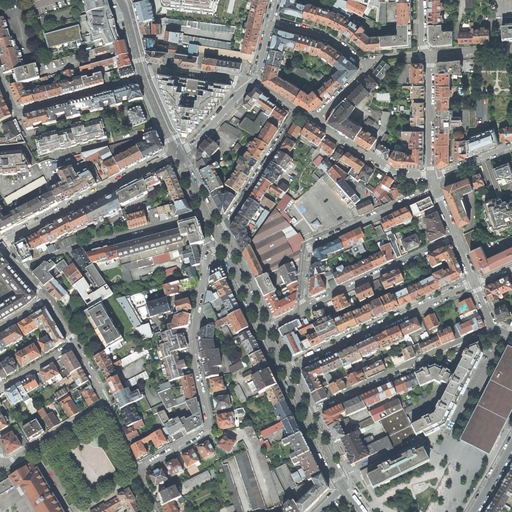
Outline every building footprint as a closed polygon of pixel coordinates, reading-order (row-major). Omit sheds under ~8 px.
[(98,0),(85,4),(88,14),(109,9),(110,8),(109,4),(107,0),(98,0)] [(138,15),(139,22),(144,20),(145,23),(149,22),(156,20),(150,0),(142,0),(134,2),(138,15)] [(162,0),(164,6),(216,13),(219,0),(162,0)] [(293,14),(304,17),(307,6),(299,3),(299,5),(294,4),(295,0),(283,0),(283,1),(281,10),(293,14)] [(337,29),(342,31),(347,24),(354,13),(346,9),(348,0),(335,0),(332,13),(329,24),(334,27),(334,28),(335,28),(337,29)] [(376,23),(378,24),(380,2),(379,0),(348,0),(346,9),(354,13),(376,23)] [(428,0),(429,6),(429,12),(441,12),(441,10),(443,10),(443,2),(441,2),(440,0),(428,0)] [(473,0),(465,0),(466,10),(473,10),(473,0)] [(511,0),(494,0),(495,14),(496,17),(511,15),(511,0)] [(265,10),(267,5),(253,2),(251,14),(264,17),(265,10)] [(378,24),(380,25),(385,25),(386,25),(386,2),(380,2),(378,24)] [(411,11),(411,2),(399,2),(399,24),(412,24),(412,19),(411,15),(411,13),(411,11)] [(310,19),(316,20),(320,8),(307,4),(307,6),(304,17),(310,19)] [(322,22),(329,24),(332,13),(330,12),(330,10),(320,7),(320,8),(316,20),(318,21),(320,22),(321,22),(322,22)] [(114,29),(118,41),(121,41),(118,35),(115,20),(110,8),(109,9),(114,29)] [(89,21),(92,34),(96,49),(119,43),(118,41),(114,29),(109,9),(88,14),(81,16),(82,23),(89,21)] [(429,19),(429,24),(441,24),(441,22),(443,22),(443,15),(441,15),(441,12),(429,12),(429,19)] [(262,24),(264,17),(251,14),(248,26),(249,27),(261,30),(262,24)] [(0,18),(0,40),(9,38),(3,18),(0,18)] [(234,33),(236,26),(165,18),(164,24),(187,26),(187,27),(197,28),(197,29),(234,33)] [(142,34),(151,34),(149,22),(145,23),(144,20),(139,22),(140,26),(142,34)] [(351,38),(359,29),(356,27),(357,25),(352,21),(349,25),(347,24),(342,31),(347,35),(347,36),(349,37),(351,38)] [(153,34),(161,34),(161,24),(153,24),(153,34)] [(412,34),(412,24),(399,24),(399,35),(381,36),(381,49),(388,48),(396,48),(412,46),(412,36),(412,34)] [(434,46),(453,44),(453,31),(448,31),(444,32),(442,30),(442,24),(441,24),(429,24),(429,33),(429,42),(434,46)] [(511,24),(502,25),(503,40),(511,39),(511,24)] [(76,26),(44,35),(48,48),(82,39),(78,26),(76,27),(76,26)] [(356,42),(361,46),(369,37),(363,32),(365,30),(362,26),(359,29),(351,38),(356,42)] [(259,37),(261,30),(249,27),(246,39),(258,42),(259,37)] [(481,29),(474,29),(474,30),(474,32),(474,43),(481,42),(481,43),(483,42),(485,42),(490,42),(490,28),(485,28),(485,27),(481,28),(481,29)] [(274,39),(272,48),(283,51),(285,42),(289,42),(288,45),(296,47),(299,35),(289,32),(276,29),(274,39)] [(165,40),(179,42),(180,33),(167,31),(166,37),(165,40)] [(467,43),(474,43),(474,32),(470,33),(462,33),(459,33),(459,43),(467,43)] [(183,35),(182,42),(191,44),(199,45),(230,50),(232,43),(183,35)] [(306,37),(299,35),(296,47),(301,48),(309,51),(312,39),(306,37)] [(371,50),(381,49),(381,36),(370,37),(369,37),(361,46),(366,50),(371,50)] [(146,49),(147,50),(155,51),(155,50),(156,50),(176,52),(177,47),(155,45),(156,39),(143,37),(144,43),(146,49)] [(9,39),(9,38),(0,40),(0,54),(0,55),(5,74),(13,72),(23,69),(18,48),(15,49),(12,38),(9,39)] [(256,48),(258,42),(246,39),(243,52),(255,54),(256,48)] [(315,40),(312,39),(309,51),(311,51),(311,53),(315,55),(315,54),(318,54),(318,53),(320,54),(325,43),(321,42),(318,41),(315,40)] [(116,55),(117,58),(128,55),(126,48),(125,42),(119,43),(96,49),(85,52),(86,57),(87,57),(88,64),(96,62),(94,55),(96,55),(96,54),(110,50),(112,56),(116,55)] [(328,44),(325,43),(320,54),(320,55),(325,58),(330,61),(334,65),(335,64),(342,55),(338,52),(335,49),(333,48),(328,44)] [(199,45),(191,44),(189,55),(197,56),(198,52),(199,45)] [(243,52),(230,50),(199,45),(198,52),(204,53),(205,51),(207,51),(208,53),(211,52),(213,54),(215,52),(217,55),(219,53),(221,55),(224,54),(226,56),(228,54),(230,57),(232,55),(234,58),(237,56),(239,58),(241,57),(243,59),(245,57),(250,63),(252,64),(255,54),(243,52)] [(270,56),(268,63),(280,66),(284,51),(283,51),(272,48),(270,56)] [(167,64),(168,52),(156,50),(155,50),(155,51),(147,50),(147,53),(147,55),(148,59),(149,61),(152,61),(167,64)] [(188,67),(197,68),(199,56),(197,56),(189,55),(177,53),(175,62),(181,63),(180,66),(188,67)] [(80,68),(82,78),(82,79),(88,78),(87,73),(86,71),(88,71),(117,63),(119,69),(132,66),(129,59),(128,55),(117,58),(113,59),(91,65),(80,68)] [(350,77),(359,69),(351,62),(342,55),(335,64),(341,69),(334,75),(342,84),(350,77)] [(211,70),(217,71),(218,60),(218,59),(205,57),(203,69),(211,70)] [(229,73),(240,74),(242,63),(218,60),(217,71),(229,73)] [(437,64),(437,73),(450,73),(462,73),(461,60),(447,61),(439,62),(437,64)] [(374,72),(381,78),(390,66),(389,65),(383,61),(379,66),(378,67),(374,72)] [(264,82),(279,92),(286,81),(280,77),(280,78),(278,77),(280,66),(268,63),(266,72),(264,82)] [(422,63),(412,64),(412,68),(411,68),(411,72),(412,72),(412,75),(411,75),(411,78),(412,78),(412,86),(410,86),(424,86),(424,66),(422,63)] [(36,65),(23,69),(13,72),(15,79),(17,85),(21,84),(39,79),(40,79),(36,65)] [(132,66),(119,69),(118,70),(120,74),(121,78),(134,75),(133,70),(132,66)] [(308,81),(312,75),(313,74),(296,66),(292,71),(308,81)] [(60,84),(63,95),(69,93),(78,91),(85,89),(82,79),(82,78),(75,80),(73,73),(76,72),(76,71),(78,70),(77,69),(64,72),(66,82),(60,84)] [(437,79),(437,86),(450,86),(450,73),(437,73),(437,79)] [(88,81),(88,78),(82,79),(85,89),(95,86),(104,84),(101,74),(94,76),(94,79),(88,81)] [(230,89),(230,85),(157,74),(157,78),(159,78),(158,82),(161,83),(160,88),(163,89),(163,90),(162,93),(162,94),(166,94),(166,95),(165,95),(164,98),(167,99),(166,103),(169,103),(168,107),(173,108),(172,115),(176,115),(175,122),(179,122),(178,127),(180,127),(179,131),(183,132),(182,136),(188,137),(189,131),(193,132),(193,130),(195,130),(195,127),(196,124),(200,124),(200,119),(204,120),(205,113),(210,114),(210,110),(210,109),(213,110),(214,106),(217,106),(217,102),(216,102),(217,102),(220,103),(220,101),(221,97),(220,97),(224,98),(225,92),(228,93),(229,89),(230,89)] [(337,88),(342,84),(334,75),(325,84),(333,92),(337,88)] [(366,79),(362,83),(370,92),(376,87),(378,85),(378,84),(370,75),(366,79)] [(286,96),(295,102),(302,90),(287,80),(286,81),(279,92),(286,96)] [(54,86),(46,88),(49,99),(56,97),(63,95),(60,84),(57,85),(56,83),(54,83),(54,86)] [(365,98),(371,92),(370,92),(362,83),(354,90),(347,97),(356,106),(363,100),(362,100),(364,98),(365,98)] [(22,86),(21,84),(17,85),(10,87),(16,101),(18,104),(22,106),(34,103),(31,92),(26,93),(26,94),(24,93),(25,92),(23,89),(26,88),(24,85),(22,86)] [(329,96),(333,92),(325,84),(316,92),(324,101),(329,96)] [(424,92),(424,86),(410,86),(403,86),(403,89),(410,89),(410,88),(414,88),(414,94),(412,94),(412,98),(414,98),(424,98),(424,92)] [(437,92),(437,98),(450,98),(450,95),(451,96),(451,90),(450,90),(450,86),(437,86),(437,92)] [(125,90),(113,93),(117,106),(120,105),(122,105),(121,99),(128,97),(129,103),(143,99),(141,94),(139,89),(136,87),(125,90)] [(46,88),(31,92),(34,103),(42,101),(49,99),(46,88)] [(250,112),(255,105),(263,95),(256,90),(252,95),(251,95),(249,97),(246,102),(243,107),(246,109),(246,110),(248,112),(249,111),(250,112)] [(318,106),(324,101),(316,92),(315,91),(310,95),(302,90),(295,102),(301,106),(308,110),(313,109),(318,106)] [(104,96),(94,98),(98,111),(103,110),(102,104),(109,102),(111,108),(116,106),(117,106),(113,93),(104,96)] [(246,134),(254,139),(266,123),(276,108),(269,103),(267,102),(269,99),(263,95),(255,105),(264,112),(264,113),(262,112),(254,124),(245,119),(243,122),(239,128),(237,129),(246,134)] [(336,108),(332,115),(327,122),(347,135),(355,140),(362,129),(363,127),(348,118),(354,109),(356,106),(347,97),(345,99),(336,108)] [(81,102),(70,105),(74,118),(80,116),(79,110),(82,109),(82,110),(84,110),(87,110),(86,108),(89,107),(89,109),(91,113),(98,111),(94,98),(81,102)] [(437,103),(437,110),(450,110),(450,98),(437,98),(437,103)] [(8,109),(3,100),(0,101),(0,121),(0,122),(12,117),(8,109)] [(424,108),(424,102),(414,102),(414,115),(424,115),(424,108)] [(58,108),(46,111),(50,124),(57,122),(55,116),(57,116),(58,117),(64,115),(63,114),(65,113),(67,119),(74,118),(70,105),(58,108)] [(140,106),(128,112),(134,127),(146,122),(144,114),(140,106)] [(279,110),(276,108),(266,123),(268,124),(278,131),(280,127),(288,113),(283,109),(281,112),(279,110)] [(437,121),(437,133),(449,133),(453,133),(453,125),(460,125),(461,117),(453,117),(453,110),(450,110),(437,110),(437,121)] [(24,117),(23,120),(27,130),(33,129),(32,126),(42,123),(43,126),(50,124),(46,111),(31,115),(24,117)] [(378,133),(384,135),(385,134),(390,123),(390,112),(384,111),(381,126),(378,133)] [(424,122),(424,115),(414,115),(412,115),(412,128),(424,128),(424,122)] [(375,122),(369,118),(363,127),(369,130),(375,122)] [(0,145),(25,143),(20,132),(21,132),(19,127),(17,122),(16,119),(11,122),(12,122),(3,127),(6,134),(5,134),(6,138),(0,138),(0,145)] [(105,137),(101,121),(84,125),(83,123),(75,125),(76,126),(71,127),(72,130),(58,134),(57,132),(42,135),(43,137),(36,139),(40,154),(56,150),(85,142),(105,137)] [(241,139),(246,134),(237,129),(225,123),(220,128),(241,139)] [(262,134),(258,141),(268,146),(273,137),(278,131),(268,124),(264,131),(263,131),(261,134),(262,134)] [(288,133),(296,138),(301,130),(299,128),(294,125),(288,133)] [(308,125),(301,135),(308,140),(308,141),(311,142),(318,147),(324,139),(326,136),(317,131),(308,125)] [(511,140),(511,139),(511,126),(507,127),(507,126),(502,129),(499,130),(499,131),(504,143),(511,140)] [(469,138),(469,139),(495,130),(494,128),(469,138)] [(363,145),(370,149),(377,139),(371,135),(372,134),(368,132),(367,133),(362,129),(355,140),(363,145)] [(489,149),(499,145),(495,130),(469,139),(467,140),(468,157),(489,149)] [(424,137),(424,131),(403,131),(403,137),(407,137),(411,137),(411,139),(411,148),(424,148),(424,142),(424,139),(424,137)] [(162,151),(163,147),(160,140),(157,133),(144,136),(147,142),(148,143),(147,145),(145,145),(143,146),(142,144),(137,147),(144,160),(162,151)] [(437,138),(437,144),(449,144),(449,140),(450,140),(450,135),(449,135),(449,133),(437,133),(437,138)] [(284,143),(280,150),(289,155),(296,144),(287,139),(284,143)] [(331,143),(324,139),(318,147),(321,149),(320,150),(321,151),(321,152),(322,153),(324,151),(331,155),(336,147),(331,143)] [(134,165),(144,160),(137,147),(125,154),(123,149),(135,143),(133,140),(108,147),(121,172),(134,165)] [(197,169),(199,174),(214,166),(210,158),(219,148),(210,140),(206,144),(199,151),(197,166),(197,169)] [(250,150),(246,155),(258,162),(263,154),(268,146),(258,141),(256,140),(253,145),(249,143),(246,147),(250,150)] [(465,157),(468,157),(467,140),(455,141),(456,161),(460,160),(465,158),(465,157)] [(385,159),(391,150),(380,143),(375,153),(379,155),(385,159)] [(394,152),(388,161),(395,166),(401,166),(407,167),(408,154),(407,148),(395,143),(394,152)] [(439,168),(449,164),(449,144),(437,144),(437,157),(437,166),(439,168)] [(341,146),(333,157),(339,161),(340,161),(348,154),(350,152),(345,149),(341,146)] [(111,177),(121,172),(108,147),(81,154),(87,166),(97,184),(102,182),(96,171),(97,171),(93,164),(104,159),(106,163),(103,165),(105,170),(106,173),(107,173),(109,178),(111,177)] [(316,150),(313,148),(307,156),(310,158),(316,150)] [(414,168),(421,168),(424,166),(424,148),(411,148),(407,148),(408,154),(407,167),(414,168)] [(275,158),(272,163),(282,170),(286,172),(293,161),(279,152),(275,158)] [(0,173),(4,173),(4,174),(7,174),(7,175),(13,174),(17,174),(17,172),(28,170),(28,168),(31,166),(25,154),(22,155),(22,153),(0,154),(0,173)] [(357,160),(348,154),(340,161),(351,168),(347,174),(350,177),(355,180),(358,176),(361,170),(362,169),(364,165),(357,160)] [(240,166),(237,171),(248,178),(253,169),(258,162),(246,155),(243,160),(240,158),(237,164),(240,166)] [(325,160),(320,156),(313,163),(316,165),(318,167),(325,160)] [(326,160),(326,159),(325,160),(318,167),(318,168),(320,170),(321,169),(326,173),(333,167),(330,163),(328,161),(329,160),(327,159),(326,160)] [(77,195),(97,184),(87,166),(85,161),(58,174),(63,183),(51,189),(59,204),(77,195)] [(267,171),(262,179),(271,184),(272,185),(275,180),(277,182),(281,176),(279,174),(282,170),(272,163),(267,171)] [(494,168),(499,183),(502,182),(503,184),(507,182),(507,181),(511,178),(511,170),(509,163),(508,163),(504,165),(504,164),(503,165),(504,166),(502,167),(501,167),(501,166),(500,166),(494,169),(494,168)] [(205,185),(211,195),(220,190),(226,186),(225,186),(228,182),(226,180),(222,185),(218,178),(216,179),(215,177),(217,176),(214,171),(220,168),(219,167),(218,164),(214,166),(199,174),(205,185)] [(344,182),(350,177),(347,174),(335,165),(333,167),(326,173),(334,182),(342,191),(355,205),(360,200),(350,189),(344,182)] [(164,177),(166,181),(176,178),(174,172),(171,166),(164,169),(156,174),(159,179),(164,177)] [(359,177),(358,176),(355,180),(358,182),(360,180),(367,183),(374,172),(370,170),(366,167),(364,170),(362,169),(361,170),(363,171),(359,177)] [(232,181),(228,182),(225,186),(226,186),(229,188),(238,194),(243,186),(248,178),(237,171),(232,178),(233,178),(231,181),(232,181)] [(161,183),(159,179),(156,174),(151,176),(144,180),(148,193),(154,190),(153,187),(159,184),(161,183)] [(474,176),(470,178),(474,188),(485,184),(480,174),(476,175),(475,174),(474,175),(474,176)] [(44,176),(4,199),(7,204),(47,182),(44,176)] [(388,189),(393,181),(390,178),(386,176),(379,186),(381,187),(383,185),(388,189)] [(169,189),(175,203),(186,200),(181,189),(176,178),(166,181),(165,181),(166,182),(161,183),(159,184),(163,192),(169,189)] [(445,188),(451,203),(463,198),(462,194),(474,189),(474,188),(470,178),(456,183),(455,184),(445,188)] [(258,185),(255,191),(263,196),(271,184),(262,179),(258,185)] [(123,206),(148,193),(144,180),(130,187),(117,194),(120,206),(123,205),(123,206)] [(278,186),(277,188),(283,192),(285,194),(289,189),(282,184),(281,184),(279,186),(278,186)] [(391,190),(395,199),(405,195),(403,190),(400,185),(397,187),(394,185),(391,190)] [(277,188),(273,186),(270,191),(280,197),(283,192),(277,188)] [(221,214),(225,214),(238,194),(229,188),(224,196),(223,196),(220,190),(211,195),(216,204),(221,214)] [(382,198),(375,190),(372,193),(379,200),(382,198)] [(252,195),(249,199),(258,205),(260,201),(263,196),(255,191),(252,195)] [(46,210),(58,204),(53,193),(29,205),(36,216),(46,210)] [(487,193),(481,195),(482,198),(481,198),(483,203),(485,202),(488,212),(486,213),(490,226),(493,225),(494,230),(499,229),(499,230),(502,229),(502,228),(505,227),(505,228),(510,226),(508,218),(509,218),(510,219),(511,218),(511,199),(511,200),(510,200),(510,201),(510,202),(503,204),(502,198),(501,199),(501,198),(500,198),(500,197),(499,197),(498,198),(498,197),(497,197),(489,200),(487,193)] [(121,210),(120,206),(117,194),(111,197),(102,201),(106,217),(107,217),(121,210)] [(285,194),(275,209),(290,226),(291,225),(289,223),(291,221),(282,211),(292,198),(285,194)] [(272,208),(275,204),(269,200),(265,197),(262,202),(272,208)] [(410,207),(414,216),(434,207),(430,198),(420,202),(410,207)] [(460,225),(470,221),(467,213),(468,213),(463,198),(451,203),(460,225)] [(154,203),(155,208),(170,204),(168,199),(154,203)] [(245,206),(239,215),(250,222),(252,218),(254,219),(255,217),(258,213),(259,211),(258,209),(260,206),(258,205),(249,199),(245,206)] [(90,225),(106,217),(102,201),(94,205),(85,210),(90,225)] [(175,217),(192,212),(188,206),(186,201),(175,204),(176,206),(173,207),(174,211),(175,217)] [(367,212),(373,209),(370,201),(357,207),(361,215),(367,212)] [(148,211),(151,223),(159,221),(158,217),(160,214),(174,211),(173,207),(176,206),(175,204),(152,210),(148,211)] [(23,222),(36,216),(29,205),(11,214),(12,216),(17,225),(23,222)] [(399,212),(392,215),(397,226),(403,223),(404,224),(411,221),(410,220),(412,219),(407,208),(399,212)] [(252,242),(250,244),(266,275),(267,275),(279,269),(293,263),(299,260),(301,243),(304,242),(301,236),(299,233),(298,234),(290,226),(275,209),(252,242)] [(74,233),(90,225),(85,210),(72,217),(67,219),(74,232),(74,233)] [(266,210),(256,225),(259,227),(269,212),(266,210)] [(7,230),(17,225),(12,216),(6,220),(0,212),(0,211),(0,231),(1,233),(7,230)] [(139,226),(147,224),(144,212),(126,217),(129,229),(139,226)] [(439,239),(446,236),(442,228),(437,214),(432,216),(430,213),(422,217),(415,219),(417,223),(416,224),(418,230),(422,229),(420,225),(427,222),(432,233),(427,235),(430,243),(439,239)] [(236,240),(243,254),(250,244),(252,242),(246,233),(247,232),(247,231),(245,229),(250,222),(239,215),(230,230),(236,240)] [(386,218),(381,220),(385,230),(393,227),(394,229),(398,227),(397,226),(392,215),(386,218)] [(68,235),(74,232),(67,219),(61,222),(55,225),(61,237),(68,233),(68,235)] [(125,244),(115,246),(119,258),(129,255),(131,263),(196,245),(204,243),(201,234),(198,222),(196,219),(178,224),(179,229),(171,231),(170,228),(168,229),(166,229),(167,232),(149,237),(148,234),(147,235),(145,235),(146,238),(128,243),(127,240),(125,240),(124,241),(125,244)] [(254,233),(259,227),(256,225),(255,225),(254,226),(251,224),(248,228),(251,230),(251,231),(254,233)] [(61,237),(55,225),(47,230),(39,233),(45,245),(52,241),(54,241),(61,237)] [(346,236),(340,239),(344,249),(344,250),(357,244),(358,246),(362,244),(364,243),(377,237),(373,229),(371,225),(359,230),(346,236)] [(380,226),(373,229),(377,237),(380,236),(384,234),(380,226)] [(464,234),(471,251),(477,248),(477,244),(476,245),(472,235),(476,234),(476,228),(464,234)] [(47,248),(45,245),(39,233),(32,237),(26,240),(32,252),(30,253),(33,259),(50,253),(47,248)] [(388,250),(392,248),(390,243),(387,236),(385,233),(384,234),(380,236),(383,241),(385,246),(380,248),(382,253),(369,259),(373,269),(384,264),(393,260),(388,250)] [(399,257),(401,256),(395,242),(396,241),(396,240),(394,234),(393,234),(392,234),(387,236),(390,243),(392,248),(397,258),(399,257)] [(418,241),(419,240),(417,235),(402,242),(406,251),(411,249),(420,245),(418,241)] [(76,236),(63,240),(66,247),(79,242),(76,236)] [(313,252),(318,264),(320,263),(328,259),(327,256),(344,249),(340,239),(335,241),(313,252)] [(29,260),(33,259),(30,253),(32,252),(26,240),(20,243),(15,246),(23,263),(29,260)] [(250,268),(256,280),(266,275),(250,244),(243,254),(250,268)] [(364,249),(362,244),(358,246),(351,249),(354,256),(365,251),(364,249)] [(52,245),(47,248),(50,253),(56,251),(53,245),(52,245)] [(93,252),(86,254),(92,262),(92,264),(103,261),(104,264),(112,261),(112,260),(119,258),(115,246),(112,247),(111,246),(110,246),(106,247),(104,247),(104,245),(100,248),(100,249),(92,251),(93,252)] [(198,255),(196,245),(131,263),(121,266),(126,285),(133,284),(129,270),(139,268),(179,257),(179,255),(183,254),(185,264),(191,263),(192,267),(193,267),(200,265),(200,261),(198,255)] [(427,256),(433,268),(442,264),(440,261),(441,261),(442,262),(444,261),(444,260),(444,259),(445,259),(446,262),(447,262),(455,258),(450,246),(438,252),(427,256)] [(492,269),(502,264),(497,254),(487,259),(481,246),(477,248),(471,251),(479,270),(483,268),(485,272),(492,269)] [(511,259),(511,247),(497,254),(502,264),(511,259)] [(78,251),(72,253),(80,266),(88,261),(90,264),(92,262),(86,254),(83,249),(78,251)] [(0,272),(9,266),(3,257),(0,256),(0,272)] [(103,261),(92,264),(93,264),(98,272),(121,266),(119,258),(112,260),(112,261),(104,264),(103,261)] [(462,278),(462,276),(455,258),(447,262),(450,269),(446,271),(451,282),(456,280),(460,278),(462,278)] [(364,273),(373,269),(369,259),(350,268),(354,278),(364,273)] [(64,260),(56,266),(55,267),(61,273),(63,272),(69,267),(64,260)] [(39,281),(44,287),(54,279),(49,273),(55,267),(56,266),(51,261),(47,264),(46,262),(33,273),(39,281)] [(294,265),(293,263),(279,269),(287,287),(297,282),(295,277),(297,276),(297,275),(297,274),(297,273),(296,272),(295,271),(295,270),(295,267),(294,265)] [(311,273),(310,280),(319,276),(322,274),(325,273),(324,272),(325,271),(324,267),(322,268),(320,263),(318,264),(311,267),(311,273)] [(70,266),(69,267),(63,272),(64,275),(73,287),(75,286),(83,279),(84,278),(82,276),(73,264),(70,266)] [(75,286),(90,309),(113,294),(110,290),(101,277),(98,272),(93,264),(86,269),(88,272),(100,290),(94,294),(92,291),(90,288),(86,282),(84,278),(83,279),(75,286)] [(10,265),(9,266),(0,272),(0,274),(18,295),(27,305),(37,296),(27,285),(17,274),(10,265)] [(194,270),(193,267),(192,267),(185,269),(186,271),(184,272),(185,273),(183,274),(185,280),(196,277),(195,274),(194,270)] [(345,282),(354,278),(350,268),(347,269),(345,270),(343,267),(337,269),(339,273),(333,275),(334,279),(337,286),(345,282)] [(215,280),(217,283),(225,279),(227,278),(224,273),(221,268),(211,273),(209,283),(215,280)] [(380,278),(385,290),(393,287),(392,284),(394,283),(395,286),(404,282),(398,270),(388,274),(380,278)] [(444,286),(451,282),(446,271),(443,272),(443,271),(432,275),(433,277),(438,289),(444,286)] [(88,280),(86,282),(90,288),(92,286),(94,289),(92,291),(94,294),(100,290),(88,272),(82,276),(84,278),(86,277),(88,280)] [(260,288),(264,298),(274,293),(276,292),(267,275),(266,275),(256,280),(260,288)] [(511,288),(511,283),(508,275),(502,278),(497,281),(502,293),(511,289),(511,288)] [(319,294),(326,291),(319,276),(310,280),(309,295),(312,297),(319,294)] [(196,280),(196,277),(185,280),(179,282),(180,286),(182,287),(197,283),(197,281),(196,280)] [(432,292),(438,289),(433,277),(420,283),(425,295),(432,292)] [(63,307),(72,299),(56,281),(54,279),(44,287),(49,293),(55,299),(57,297),(60,300),(58,301),(63,307)] [(207,291),(204,306),(231,293),(228,286),(225,279),(217,283),(215,284),(218,292),(216,293),(213,295),(212,292),(207,291)] [(331,288),(337,286),(334,279),(328,282),(331,288)] [(503,295),(502,293),(497,281),(491,284),(485,286),(491,300),(503,295)] [(177,287),(180,286),(179,282),(163,286),(166,297),(179,294),(177,289),(177,287)] [(277,317),(293,309),(295,305),(296,301),(297,289),(297,282),(287,287),(281,290),(286,300),(279,303),(274,293),(264,298),(269,306),(273,316),(277,317)] [(418,298),(425,295),(420,283),(407,290),(412,301),(418,298)] [(355,291),(360,302),(366,299),(365,298),(368,297),(368,298),(374,296),(369,284),(361,288),(355,291)] [(404,304),(412,301),(407,290),(393,296),(399,307),(404,304)] [(203,310),(203,312),(205,316),(208,322),(201,325),(203,329),(214,323),(240,310),(238,307),(231,293),(204,306),(203,310)] [(19,309),(27,305),(18,295),(0,305),(0,320),(1,320),(19,309)] [(391,311),(399,307),(393,296),(391,297),(390,295),(379,300),(385,313),(391,311)] [(332,301),(337,313),(338,312),(351,306),(350,304),(348,305),(344,296),(337,299),(332,301)] [(124,309),(135,329),(146,325),(144,321),(139,323),(124,297),(117,299),(124,309)] [(162,314),(171,312),(167,300),(167,299),(147,305),(151,318),(159,315),(160,318),(163,317),(162,314)] [(190,304),(188,299),(183,301),(182,299),(179,300),(180,301),(175,303),(177,310),(177,313),(175,314),(175,316),(182,315),(181,313),(183,313),(183,311),(192,309),(190,304)] [(472,318),(478,315),(476,310),(475,310),(470,299),(462,303),(459,304),(465,315),(463,316),(463,315),(460,316),(463,322),(472,318)] [(380,316),(385,313),(379,300),(371,304),(373,307),(370,308),(375,318),(380,316)] [(501,305),(500,302),(493,305),(497,314),(500,320),(507,317),(508,319),(511,317),(510,315),(511,314),(511,311),(509,312),(505,303),(501,305)] [(102,342),(107,350),(108,349),(109,349),(122,341),(124,340),(121,336),(120,337),(103,308),(104,307),(102,303),(85,312),(90,322),(102,342)] [(366,322),(375,318),(370,308),(370,306),(361,310),(362,311),(360,312),(359,311),(352,314),(357,326),(366,322)] [(46,308),(31,317),(37,327),(42,324),(46,330),(47,329),(55,324),(51,316),(46,308)] [(240,310),(214,323),(216,326),(218,331),(221,329),(219,326),(227,322),(230,320),(232,325),(236,334),(248,328),(243,317),(240,310)] [(336,337),(339,335),(333,322),(330,316),(326,318),(323,310),(314,314),(318,323),(313,326),(314,328),(317,334),(321,343),(336,337)] [(348,331),(357,326),(352,314),(351,313),(343,317),(344,319),(342,320),(342,318),(333,322),(339,335),(348,331)] [(184,314),(182,315),(175,316),(175,317),(173,324),(167,326),(169,332),(175,330),(177,330),(188,326),(189,319),(190,315),(184,314)] [(428,317),(424,319),(429,330),(432,329),(433,331),(438,328),(437,326),(439,325),(434,314),(428,317)] [(481,320),(478,315),(472,318),(473,321),(474,320),(475,322),(470,324),(469,322),(461,326),(460,323),(455,326),(461,337),(472,332),(484,327),(481,320)] [(25,320),(19,324),(22,329),(21,329),(23,333),(23,332),(25,335),(38,328),(37,327),(31,317),(25,320)] [(406,323),(398,327),(404,340),(408,348),(414,345),(410,337),(409,337),(408,335),(421,328),(417,318),(406,323)] [(282,334),(284,338),(296,332),(295,329),(300,326),(297,321),(286,327),(280,330),(282,334)] [(200,335),(200,341),(213,341),(214,327),(216,326),(214,323),(203,329),(201,330),(200,335)] [(59,330),(55,324),(47,329),(53,340),(51,341),(55,348),(66,342),(59,330)] [(312,324),(306,327),(302,329),(304,333),(305,333),(314,328),(313,326),(312,324)] [(142,340),(152,337),(150,331),(148,325),(146,325),(135,329),(142,340)] [(7,331),(0,335),(7,346),(23,338),(16,326),(10,329),(8,330),(6,331),(7,331)] [(449,342),(461,337),(455,326),(444,331),(438,334),(437,334),(441,345),(449,342)] [(387,332),(374,338),(380,352),(404,340),(398,327),(387,332)] [(293,356),(311,348),(307,339),(300,343),(297,338),(296,338),(295,337),(299,335),(304,333),(302,329),(296,332),(284,338),(288,347),(293,356)] [(177,336),(175,330),(169,332),(161,335),(164,345),(158,347),(159,351),(161,351),(164,359),(178,355),(177,352),(177,351),(178,351),(187,348),(183,335),(179,336),(177,336)] [(257,344),(250,330),(238,335),(249,357),(260,351),(257,344)] [(423,341),(429,338),(427,332),(423,333),(424,334),(420,336),(423,341)] [(314,347),(321,343),(317,334),(310,337),(309,336),(306,338),(307,339),(311,348),(314,347)] [(437,347),(441,345),(437,334),(434,336),(435,338),(423,344),(422,341),(414,345),(416,348),(417,351),(421,350),(423,354),(432,349),(437,347)] [(51,350),(55,348),(51,341),(48,337),(45,338),(39,342),(42,349),(43,349),(46,353),(51,350)] [(364,342),(356,347),(361,358),(371,353),(373,357),(369,360),(366,361),(365,359),(362,360),(366,368),(367,367),(375,364),(381,361),(384,360),(380,352),(374,338),(364,342)] [(206,378),(219,376),(217,367),(222,367),(219,350),(215,351),(213,341),(200,341),(200,345),(203,362),(206,378)] [(109,349),(108,349),(110,353),(122,346),(120,343),(109,349)] [(38,358),(41,356),(38,351),(34,345),(28,348),(28,349),(25,350),(32,361),(38,358)] [(414,349),(416,348),(414,345),(390,357),(392,363),(394,367),(401,364),(412,359),(416,357),(412,348),(413,348),(414,349)] [(481,353),(477,345),(471,347),(468,348),(466,353),(464,352),(463,355),(464,356),(458,367),(471,374),(476,362),(481,353)] [(145,347),(114,364),(116,367),(121,364),(123,367),(149,353),(148,352),(145,347)] [(347,350),(338,355),(343,366),(345,371),(348,377),(355,373),(351,366),(352,364),(353,364),(362,360),(361,358),(356,347),(347,350)] [(511,349),(508,347),(492,377),(490,381),(488,380),(487,380),(485,384),(483,389),(482,391),(479,396),(480,397),(482,398),(475,411),(459,441),(473,448),(484,454),(487,456),(490,451),(490,450),(500,432),(503,426),(510,413),(511,408),(511,349)] [(98,364),(102,371),(112,365),(113,365),(107,355),(110,353),(108,349),(94,358),(98,364)] [(27,365),(32,361),(25,350),(23,352),(22,352),(16,355),(20,362),(20,361),(23,367),(27,365)] [(265,360),(260,351),(249,357),(258,375),(269,369),(265,360)] [(71,374),(72,373),(81,368),(74,356),(72,352),(61,358),(65,365),(64,366),(65,369),(67,368),(71,374)] [(178,358),(178,355),(164,359),(162,360),(169,382),(182,378),(185,377),(182,369),(187,368),(185,361),(180,362),(178,358)] [(324,375),(327,382),(329,386),(347,377),(348,377),(345,371),(340,373),(342,377),(333,381),(330,375),(329,375),(328,373),(343,366),(338,355),(328,359),(319,364),(324,375)] [(14,365),(16,364),(11,356),(8,358),(9,359),(6,361),(6,362),(1,364),(8,376),(14,372),(16,370),(14,365)] [(376,375),(386,371),(381,361),(375,364),(376,365),(368,369),(367,367),(366,368),(363,370),(367,379),(376,375)] [(232,373),(244,367),(241,362),(230,367),(232,373)] [(55,379),(57,382),(63,379),(59,372),(53,363),(47,367),(40,371),(46,382),(57,376),(57,377),(55,379)] [(307,386),(311,394),(323,389),(329,386),(327,382),(321,385),(318,379),(317,379),(317,378),(317,377),(318,376),(319,377),(324,375),(319,364),(303,371),(302,375),(307,386)] [(107,380),(109,384),(119,379),(117,375),(118,374),(117,371),(115,372),(112,365),(102,371),(106,378),(107,380)] [(418,372),(415,374),(419,384),(420,387),(434,381),(435,365),(429,368),(427,369),(426,367),(422,369),(423,370),(420,371),(418,372)] [(448,385),(450,381),(451,378),(453,375),(446,371),(447,370),(445,369),(444,368),(443,370),(440,368),(435,365),(434,381),(440,384),(441,381),(448,385)] [(464,387),(471,374),(458,367),(452,379),(451,378),(450,381),(451,382),(445,393),(458,399),(464,387)] [(76,383),(71,386),(74,390),(77,388),(89,380),(85,374),(81,368),(72,373),(78,383),(77,384),(76,383)] [(69,375),(65,369),(59,372),(63,379),(66,377),(69,375)] [(259,394),(266,391),(277,385),(273,377),(269,369),(258,375),(254,377),(251,379),(252,381),(248,384),(252,392),(256,389),(259,394)] [(149,377),(146,371),(125,382),(128,388),(149,377)] [(245,382),(254,377),(251,371),(242,375),(245,382)] [(362,377),(363,376),(362,373),(356,375),(355,373),(348,377),(347,377),(350,383),(352,386),(359,383),(363,381),(362,377)] [(409,376),(403,378),(407,389),(419,384),(415,374),(415,373),(409,376)] [(27,393),(39,386),(35,379),(36,378),(35,376),(33,376),(33,375),(27,379),(21,382),(27,393)] [(185,396),(186,402),(197,398),(195,386),(192,375),(185,377),(182,378),(185,396)] [(68,380),(66,377),(63,379),(57,382),(54,384),(56,387),(61,384),(68,380)] [(344,386),(350,383),(347,377),(329,386),(334,395),(341,392),(346,389),(344,386)] [(212,392),(225,390),(224,385),(222,378),(210,380),(211,387),(212,392)] [(398,380),(392,383),(396,393),(404,390),(405,392),(408,391),(407,389),(403,378),(398,380)] [(114,396),(124,390),(119,379),(109,384),(111,389),(114,396)] [(425,398),(403,409),(406,414),(430,402),(440,384),(434,381),(425,398)] [(29,396),(21,382),(13,387),(4,392),(12,406),(29,396)] [(163,403),(167,410),(177,406),(175,400),(168,382),(160,384),(163,391),(158,393),(163,403)] [(384,387),(376,390),(381,401),(396,394),(396,393),(392,383),(384,387)] [(247,400),(239,385),(233,388),(241,403),(247,400)] [(271,401),(274,406),(285,401),(281,394),(277,385),(266,391),(269,396),(267,397),(270,402),(271,401)] [(89,406),(98,400),(94,393),(91,386),(82,391),(89,406)] [(128,388),(124,390),(114,396),(117,403),(120,410),(132,403),(139,400),(145,397),(143,390),(140,392),(139,390),(131,394),(128,388)] [(55,394),(58,399),(68,393),(65,389),(55,394)] [(316,403),(327,398),(323,389),(311,394),(314,399),(316,403)] [(368,393),(361,397),(366,407),(381,401),(376,390),(368,393)] [(75,414),(79,412),(68,393),(58,399),(56,400),(61,407),(63,406),(70,417),(75,414)] [(451,412),(458,399),(445,393),(439,405),(438,404),(436,407),(438,408),(434,415),(445,425),(451,412)] [(231,407),(229,399),(229,395),(214,398),(215,404),(216,411),(222,409),(222,410),(225,409),(231,407)] [(185,396),(175,400),(177,406),(186,402),(185,396)] [(145,397),(139,400),(145,412),(151,409),(145,397)] [(344,404),(341,405),(345,413),(347,416),(366,408),(366,407),(361,397),(350,401),(344,404)] [(31,398),(25,402),(33,415),(37,412),(39,411),(31,398)] [(184,418),(180,420),(184,428),(188,434),(196,430),(202,426),(197,398),(186,402),(193,416),(186,420),(184,418)] [(369,412),(372,417),(375,423),(380,420),(403,409),(399,400),(369,412)] [(275,413),(277,418),(279,417),(281,422),(293,416),(290,411),(289,409),(285,401),(274,406),(276,412),(275,413)] [(128,427),(133,424),(146,419),(148,418),(146,415),(139,418),(132,403),(120,410),(124,418),(128,427)] [(163,403),(151,409),(154,415),(158,413),(163,411),(167,410),(163,403)] [(324,420),(328,428),(341,422),(338,416),(345,413),(341,405),(332,410),(324,414),(322,417),(324,420)] [(43,408),(39,411),(37,412),(41,419),(43,418),(50,429),(55,426),(59,424),(52,412),(51,413),(50,412),(49,413),(48,411),(45,413),(43,408)] [(416,436),(416,435),(411,426),(406,414),(403,409),(380,420),(383,427),(388,437),(393,449),(396,454),(399,452),(399,454),(390,458),(386,460),(385,459),(361,471),(361,472),(368,486),(371,484),(373,489),(386,483),(415,469),(429,462),(427,457),(429,456),(433,449),(423,445),(425,440),(416,436)] [(163,411),(158,413),(165,427),(168,433),(170,436),(177,432),(184,428),(180,420),(179,419),(170,423),(163,411)] [(1,430),(9,426),(6,421),(8,420),(6,416),(4,417),(1,413),(0,413),(0,428),(0,429),(1,430)] [(151,416),(159,431),(165,427),(158,413),(154,415),(151,416)] [(234,417),(233,413),(226,414),(223,415),(217,416),(218,422),(220,429),(234,426),(233,418),(234,417)] [(439,428),(445,425),(434,415),(427,418),(427,417),(423,418),(424,420),(411,426),(416,435),(423,432),(424,435),(425,435),(439,428)] [(285,429),(289,438),(301,432),(296,424),(293,416),(281,422),(276,425),(261,432),(264,438),(280,429),(281,431),(285,429)] [(372,417),(352,427),(355,433),(375,423),(372,417)] [(335,442),(341,439),(355,433),(352,427),(348,418),(341,422),(328,428),(331,435),(335,442)] [(145,426),(148,424),(146,419),(133,424),(134,427),(124,431),(127,437),(128,440),(139,435),(137,432),(136,430),(145,426)] [(45,433),(37,420),(26,426),(22,421),(17,424),(21,430),(23,429),(30,441),(38,437),(45,433)] [(378,430),(383,427),(380,420),(375,423),(355,433),(341,439),(342,441),(347,452),(349,456),(347,457),(348,458),(348,460),(351,465),(377,452),(373,444),(370,437),(361,442),(358,436),(359,435),(374,427),(376,431),(378,430)] [(16,434),(21,431),(21,430),(17,424),(11,428),(13,431),(14,431),(16,434)] [(270,471),(261,443),(259,440),(252,426),(244,427),(253,446),(274,507),(281,505),(278,496),(270,471)] [(159,431),(147,438),(148,441),(152,439),(156,448),(157,447),(158,448),(160,447),(162,446),(161,445),(167,442),(164,435),(168,433),(165,427),(159,431)] [(290,456),(292,461),(310,451),(305,442),(301,432),(289,438),(282,442),(284,446),(291,443),(293,446),(291,447),(293,450),(294,450),(296,453),(290,456)] [(15,437),(12,433),(0,440),(8,453),(10,454),(16,450),(22,446),(16,437),(15,437)] [(225,449),(229,452),(231,449),(234,444),(236,441),(225,434),(223,438),(222,440),(221,439),(220,440),(218,442),(218,444),(218,445),(222,448),(225,450),(225,449)] [(386,448),(387,451),(393,449),(388,437),(383,439),(382,440),(386,448)] [(147,438),(131,446),(135,454),(137,459),(143,455),(144,456),(147,454),(147,453),(148,453),(143,444),(148,441),(147,438)] [(264,451),(271,447),(268,440),(264,442),(263,439),(259,440),(261,443),(264,451)] [(382,440),(373,444),(377,452),(386,448),(382,440)] [(205,458),(206,460),(214,455),(214,454),(215,453),(212,448),(213,448),(212,446),(211,447),(208,441),(203,444),(198,447),(204,459),(205,458)] [(243,441),(238,444),(242,452),(247,450),(243,441)] [(389,457),(396,454),(393,449),(387,452),(388,454),(389,457)] [(195,463),(197,466),(201,464),(196,457),(197,457),(195,454),(193,450),(186,453),(182,456),(188,467),(195,463)] [(247,451),(247,450),(242,452),(240,453),(234,456),(253,511),(260,508),(261,511),(267,510),(265,506),(246,451),(247,451)] [(307,477),(309,481),(322,474),(320,470),(316,463),(310,451),(292,461),(294,465),(300,462),(302,465),(301,465),(303,469),(303,470),(297,473),(292,476),(295,483),(307,477)] [(48,453),(40,458),(45,467),(53,462),(48,453)] [(167,472),(170,478),(183,471),(177,460),(175,461),(174,460),(171,462),(166,465),(169,471),(167,472)] [(63,511),(34,462),(0,482),(0,511),(63,511)] [(243,511),(228,464),(223,466),(222,462),(218,464),(218,469),(223,468),(234,505),(235,511),(243,511)] [(297,486),(295,483),(292,476),(286,464),(280,466),(292,489),(293,489),(297,486)] [(165,483),(169,481),(167,479),(168,479),(162,470),(159,471),(159,470),(157,471),(154,472),(155,473),(150,476),(155,486),(160,483),(160,484),(164,483),(165,483)] [(211,476),(208,470),(183,483),(186,488),(211,476)] [(278,496),(285,493),(273,470),(270,471),(278,496)] [(504,481),(500,488),(511,494),(511,495),(511,494),(511,473),(509,472),(508,474),(504,481)] [(308,495),(307,495),(313,505),(320,498),(329,489),(325,481),(323,478),(322,474),(309,481),(302,484),(307,493),(308,495)] [(297,486),(293,489),(298,500),(301,498),(302,497),(302,496),(307,493),(302,484),(297,486)] [(178,499),(181,497),(175,486),(159,494),(161,498),(164,505),(173,501),(178,499)] [(496,496),(493,501),(493,502),(503,508),(509,511),(510,508),(505,505),(511,494),(500,488),(496,496)] [(126,506),(129,511),(141,511),(135,501),(136,500),(133,496),(129,489),(117,495),(118,497),(117,498),(114,500),(105,505),(104,504),(90,511),(113,511),(123,506),(124,507),(126,506)] [(71,492),(63,497),(69,506),(77,501),(71,492)] [(307,495),(296,505),(300,511),(305,511),(313,505),(307,495)] [(178,511),(173,501),(164,505),(163,506),(165,511),(178,511)] [(283,510),(283,511),(300,511),(296,505),(293,501),(291,503),(289,502),(284,506),(285,509),(283,510)] [(500,511),(503,508),(493,502),(493,501),(485,511),(500,511)]
